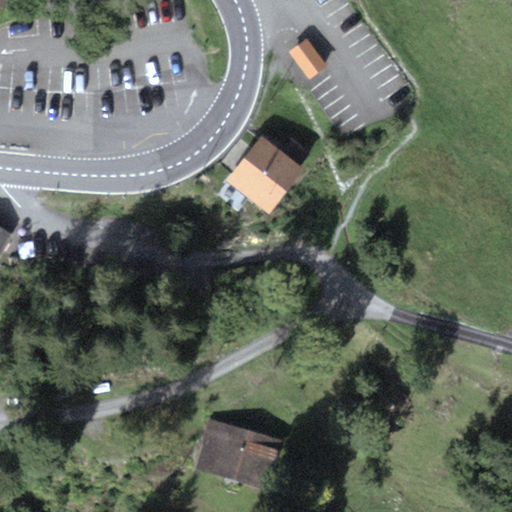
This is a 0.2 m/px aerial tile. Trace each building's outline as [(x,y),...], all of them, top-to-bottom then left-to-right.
[(292,52),(310,76),(324,66),(306,42),(292,52)] [(233,183),(266,209),(308,155),(291,141),(281,154),(265,142),(233,183)] [(230,432),(227,439),(218,469),(253,480),(252,485),(261,487),(269,458),(274,459),(277,452),(279,446),(230,432)] [(227,439),(208,434),(199,463),(218,469),(227,439)] [(347,435),(346,446),(371,448),(372,436),(347,435)]
